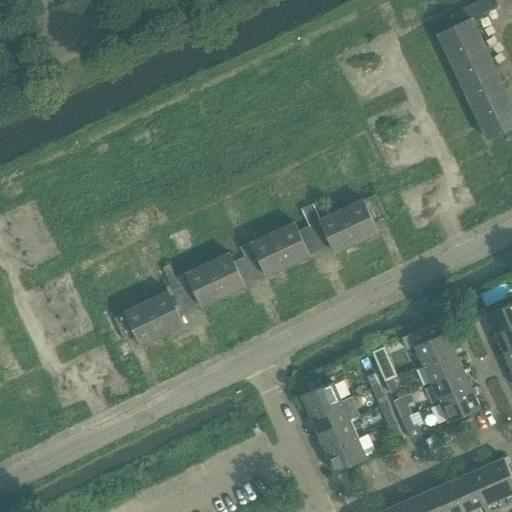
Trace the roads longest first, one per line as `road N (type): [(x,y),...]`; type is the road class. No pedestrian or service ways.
road 1 (residential): [(462,259),(444,219),(449,173),(386,36)]
road 2 (residential): [(256,362),(344,319),(357,301),(462,259)]
road 3 (residential): [(108,433),(89,390),(52,368),(0,262)]
road 4 (residential): [(326,511),(511,422)]
road 5 (residential): [(108,433),(256,362)]
road 6 (residential): [(322,511),(256,362)]
